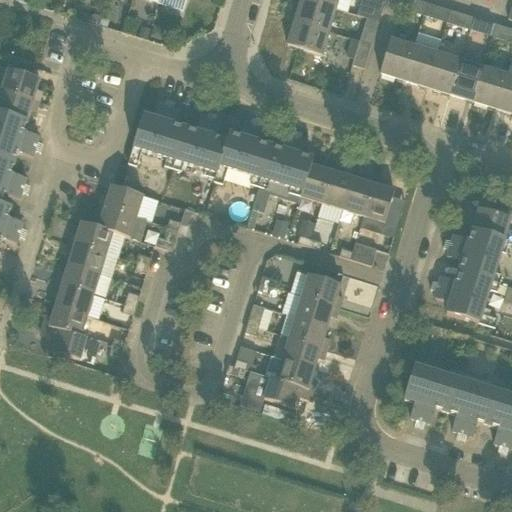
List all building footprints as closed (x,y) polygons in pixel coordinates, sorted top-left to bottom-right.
[(329,34),(336,10),(302,0),(301,0),(294,23),(329,34)] [(302,0),(336,10),(344,13),(348,0),(302,0)] [(361,0),(357,17),(366,19),(379,23),(386,1),(383,0),(361,0)] [(410,0),(402,0),(400,10),(423,17),(427,5),(410,0)] [(451,13),(427,5),(423,17),(447,25),(451,13)] [(451,13),(447,25),(470,32),(474,20),(451,13)] [(97,25),(100,16),(95,15),(90,17),(89,22),(97,25)] [(366,19),(359,44),(372,47),(379,23),(366,19)] [(107,29),(109,22),(101,20),(99,27),(107,29)] [(470,32),(493,39),(497,27),(474,20),(470,32)] [(287,47),(321,58),(329,34),(294,23),(287,47)] [(162,42),(165,30),(153,27),(150,38),(162,42)] [(511,31),(505,29),(497,27),(493,39),(511,44),(511,31)] [(139,37),(148,40),(151,32),(142,29),(139,37)] [(437,56),(441,46),(441,42),(418,35),(414,49),(404,83),(427,90),(437,56)] [(352,67),(364,71),(372,47),(359,44),(351,41),(346,58),(354,61),(352,67)] [(414,49),(390,41),(380,76),(404,83),(414,49)] [(460,63),(437,56),(427,90),(449,97),(460,63)] [(35,70),(0,60),(0,61),(0,92),(39,105),(42,94),(36,93),(40,82),(32,79),(35,70)] [(473,104),(484,70),(460,63),(449,97),(473,104)] [(496,111),(507,77),(484,70),(473,104),(496,111)] [(511,78),(507,77),(496,111),(511,116),(511,78)] [(39,105),(0,92),(0,115),(27,124),(30,113),(35,115),(39,105)] [(173,171),(185,131),(175,128),(179,113),(173,111),(175,105),(166,103),(165,108),(158,106),(154,122),(143,118),(128,166),(136,169),(141,153),(166,161),(164,169),(173,171)] [(0,115),(0,161),(14,165),(17,155),(32,160),(34,153),(40,155),(43,147),(37,145),(39,139),(23,134),(27,124),(0,115)] [(195,134),(185,131),(173,171),(180,174),(183,166),(217,176),(229,136),(226,144),(216,141),(221,126),(215,124),(216,118),(208,115),(206,121),(200,119),(195,134)] [(229,136),(217,176),(214,184),(224,187),(228,172),(253,179),(251,187),(259,189),(271,149),(260,146),(265,131),(259,129),(260,123),(252,120),(250,126),(244,124),(239,140),(229,136)] [(299,204),(301,200),(312,162),(302,159),(307,143),(300,142),(302,136),(294,133),(292,139),(286,137),(281,152),(271,149),(259,189),(267,194),(299,204)] [(0,206),(1,207),(4,197),(20,201),(21,195),(27,197),(30,189),(24,187),(26,181),(11,176),(14,165),(0,161),(0,206)] [(312,162),(301,200),(322,206),(333,168),(323,165),(321,171),(311,168),(312,162)] [(333,168),(322,206),(318,219),(339,226),(343,212),(352,181),(342,177),(343,172),(333,168)] [(343,212),(363,219),(375,181),(364,178),(362,184),(352,181),(343,212)] [(363,219),(385,225),(394,193),(383,190),(385,184),(375,181),(363,219)] [(143,198),(111,188),(108,199),(102,197),(99,208),(137,219),(143,198)] [(0,244),(1,241),(16,246),(18,240),(24,241),(27,233),(21,231),(23,225),(7,221),(11,210),(1,207),(0,206),(0,244)] [(114,235),(130,241),(140,243),(147,222),(137,219),(99,208),(96,218),(101,220),(98,230),(114,235)] [(510,221),(500,218),(473,209),(470,220),(475,222),(472,232),(504,242),(504,241),(510,221)] [(285,240),(289,224),(277,221),(272,237),(285,240)] [(178,233),(181,225),(170,222),(168,230),(178,233)] [(311,241),(316,226),(303,222),(298,237),(311,241)] [(107,256),(114,235),(98,230),(81,225),(78,236),(72,234),(69,244),(107,256)] [(165,237),(176,240),(178,233),(168,230),(165,237)] [(510,243),(504,241),(504,242),(472,232),(469,243),(454,238),(452,244),(446,243),(443,251),(449,253),(447,259),(462,264),(459,274),(499,287),(502,279),(493,276),(500,254),(506,256),(510,243)] [(298,237),(297,246),(309,249),(311,241),(298,237)] [(159,239),(156,248),(173,253),(175,244),(159,239)] [(309,249),(320,252),(322,245),(311,241),(309,249)] [(68,267),(101,277),(107,256),(69,244),(65,255),(71,256),(68,267)] [(350,262),(372,268),(377,251),(356,244),(352,254),(350,262)] [(352,254),(341,251),(339,258),(350,262),(352,254)] [(151,261),(139,258),(137,264),(149,268),(151,261)] [(137,264),(135,273),(146,276),(149,268),(137,264)] [(56,286),(94,297),(101,277),(68,267),(65,277),(59,276),(56,286)] [(499,287),(459,274),(456,285),(441,280),(439,286),(433,284),(430,293),(436,294),(434,301),(450,305),(446,316),(494,331),(497,322),(481,318),(488,293),(497,295),(499,287)] [(308,277),(302,298),(339,310),(342,300),(337,298),(340,287),(308,277)] [(262,278),(260,286),(271,289),(273,282),(262,278)] [(55,308),(88,318),(94,297),(56,286),(52,296),(58,298),(55,308)] [(260,286),(257,293),(268,297),(271,289),(260,286)] [(136,309),(139,298),(128,294),(124,306),(136,309)] [(295,319),(327,329),(330,319),(336,321),(339,310),(302,298),(295,319)] [(136,309),(124,306),(122,314),(133,318),(136,309)] [(265,310),(253,307),(246,327),(258,331),(267,333),(272,313),(265,310)] [(81,339),(88,318),(55,308),(52,319),(46,317),(43,328),(49,329),(81,339)] [(324,340),(327,329),(295,319),(289,340),(326,352),(330,342),(324,340)] [(246,327),(244,335),(256,338),(258,331),(246,327)] [(48,352),(75,361),(80,362),(94,366),(100,345),(87,340),(81,339),(49,329),(46,340),(51,341),(48,352)] [(323,362),(326,352),(289,340),(282,361),(314,371),(318,361),(323,362)] [(125,345),(115,341),(112,349),(123,352),(125,345)] [(112,349),(110,356),(121,359),(123,352),(112,349)] [(276,382),(308,392),(314,394),(317,383),(311,382),(314,371),(282,361),(276,382)] [(234,369),(240,371),(246,373),(248,365),(236,362),(234,369)] [(416,364),(414,370),(404,402),(415,405),(410,420),(416,422),(415,428),(423,430),(425,425),(431,426),(436,411),(446,414),(458,375),(450,372),(447,380),(426,374),(428,368),(416,364)] [(237,379),(240,371),(234,369),(228,367),(226,375),(237,379)] [(458,375),(446,414),(456,418),(452,433),(458,435),(456,441),(464,443),(466,437),(473,439),(477,424),(488,427),(500,387),(491,385),(489,393),(464,385),(466,377),(458,375)] [(270,380),(264,402),(296,411),(299,401),(305,402),(308,392),(276,382),(270,380)] [(500,387),(488,427),(498,430),(493,446),(500,448),(498,454),(506,456),(508,450),(511,451),(511,399),(506,398),(508,390),(500,387)]
